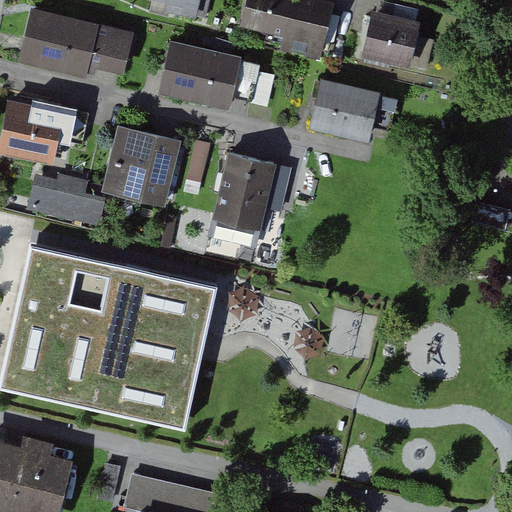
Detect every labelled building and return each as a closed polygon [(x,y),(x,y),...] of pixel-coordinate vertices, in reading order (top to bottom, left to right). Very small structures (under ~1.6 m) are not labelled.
[(213,0),(177,0),(176,6),(210,14),(213,0)] [(336,2),(327,0),(251,0),(246,22),(288,32),(285,45),(323,55),(336,2)] [(91,73),(93,61),(110,65),(129,70),(138,31),(39,8),(27,58),(91,73)] [(382,12),(373,54),(415,63),(421,35),(424,21),(382,12)] [(421,35),(415,63),(433,67),(434,61),(439,39),(421,35)] [(448,41),(439,39),(434,61),(443,63),(448,41)] [(246,57),(178,41),(167,91),(235,106),(237,95),(246,59),(246,57)] [(264,70),(265,64),(246,59),(237,95),(247,97),(257,100),(264,70)] [(257,101),(273,105),(280,74),(264,70),(257,100),(257,101)] [(385,93),(329,80),(319,125),(375,138),(385,93)] [(65,103),(36,97),(34,105),(17,102),(8,146),(54,156),(59,134),(64,107),(65,103)] [(87,139),(93,113),(64,107),(59,134),(87,139)] [(185,138),(126,124),(110,187),(169,201),(185,138)] [(278,162),(233,151),(214,233),(259,244),(278,162)] [(81,218),(88,178),(37,168),(29,207),(81,218)] [(506,206),(481,199),(476,218),(501,225),(506,206)] [(224,284),(36,243),(5,383),(192,427),(224,284)] [(231,316),(262,312),(258,283),(228,287),(231,316)] [(58,511),(72,459),(0,441),(0,500),(10,503),(48,511),(58,511)] [(227,511),(232,493),(137,470),(129,505),(159,511),(227,511)] [(8,511),(10,503),(0,500),(0,511),(8,511)]
